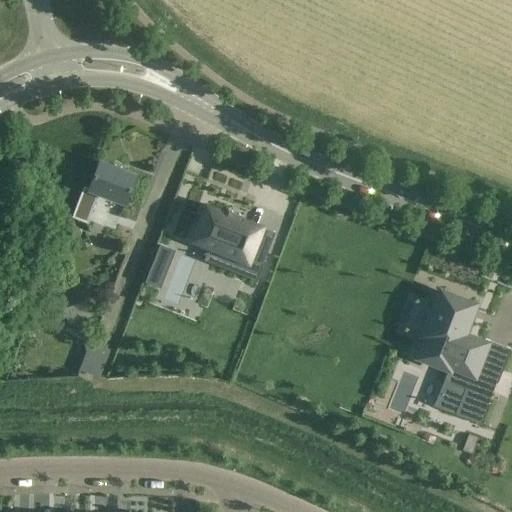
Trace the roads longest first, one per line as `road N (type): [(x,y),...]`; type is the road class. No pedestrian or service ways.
road 1 (tertiary): [(511,239),(300,158),(156,79),(92,65),(54,70)]
road 2 (residential): [(0,472),(152,470),(230,483)]
